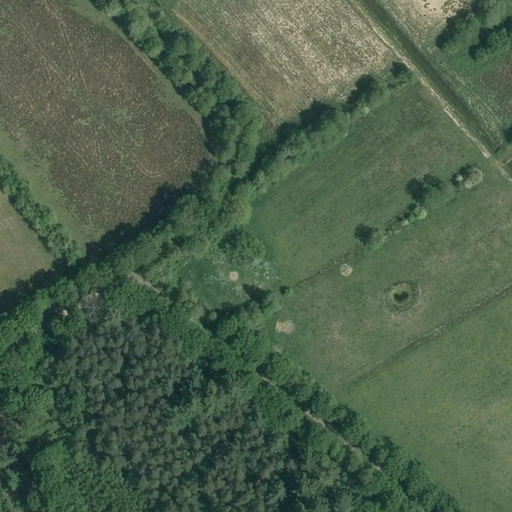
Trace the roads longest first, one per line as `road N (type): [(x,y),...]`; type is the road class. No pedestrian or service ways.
road 1 (track): [(425,511),(132,272)]
road 2 (track): [(511,183),(351,0)]
road 3 (track): [(132,272),(0,356)]
